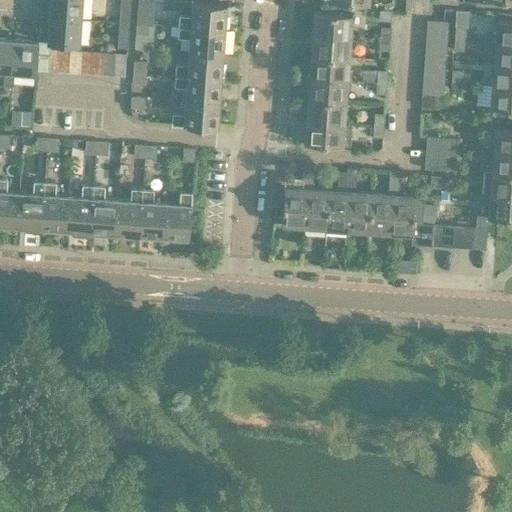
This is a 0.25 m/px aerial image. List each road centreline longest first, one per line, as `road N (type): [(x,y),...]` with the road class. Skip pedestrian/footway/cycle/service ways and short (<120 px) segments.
road 1 (residential): [(248,152),(397,163),(408,24)]
road 2 (residential): [(511,313),(237,292)]
road 3 (residential): [(237,292),(2,275)]
road 4 (residential): [(248,152),(267,0)]
road 5 (residential): [(237,292),(248,152)]
